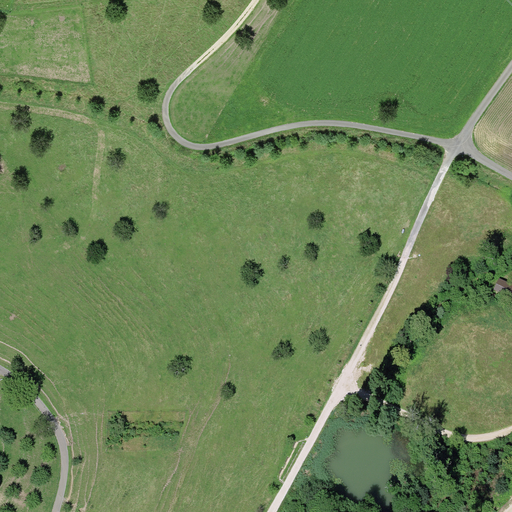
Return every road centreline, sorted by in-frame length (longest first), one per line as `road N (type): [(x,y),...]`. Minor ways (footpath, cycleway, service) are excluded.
road 1 (track): [(268,0),(171,86),(163,105),(180,140),(224,143),(281,126),(340,123),(457,143)]
road 2 (unclassified): [(457,143),(270,511)]
road 3 (track): [(511,428),(464,441),(341,379)]
road 4 (unclassified): [(58,511),(67,482),(60,435),(38,400),(0,374)]
